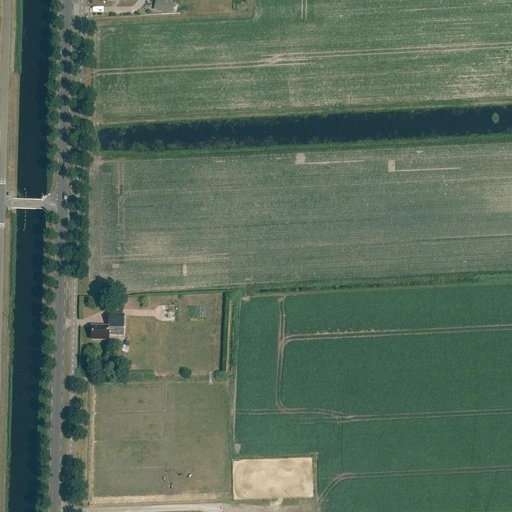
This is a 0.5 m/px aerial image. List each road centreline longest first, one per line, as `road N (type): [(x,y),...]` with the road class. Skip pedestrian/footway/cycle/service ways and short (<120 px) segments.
road 1 (secondary): [(53,511),(61,204)]
road 2 (secondary): [(61,204),(67,0)]
road 3 (unclassified): [(1,203),(6,0)]
